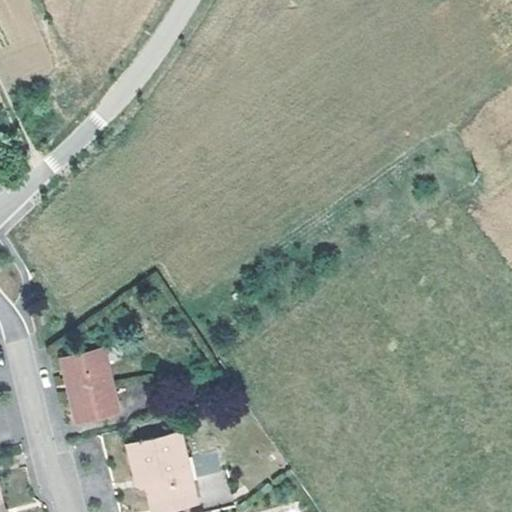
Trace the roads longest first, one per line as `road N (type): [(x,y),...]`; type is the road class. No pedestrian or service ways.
road 1 (unclassified): [(187,0),(102,118),(0,214)]
road 2 (residential): [(62,511),(0,302)]
